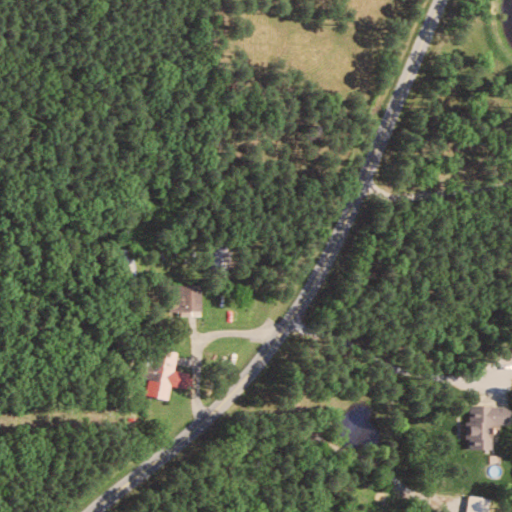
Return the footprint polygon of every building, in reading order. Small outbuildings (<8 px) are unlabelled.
[(233,250),(218,247),(213,268),(229,271),(233,250)] [(204,284),(171,284),(171,314),(205,314),(204,284)] [(147,394),(169,398),(172,384),(191,387),(194,372),(176,369),(179,352),(153,347),(150,361),(153,362),(147,394)] [(468,405),(468,438),(470,438),(469,448),(492,448),(492,432),(501,432),(501,423),(510,423),(510,405),(468,405)] [(488,511),(491,497),(470,494),(467,511),(488,511)]
